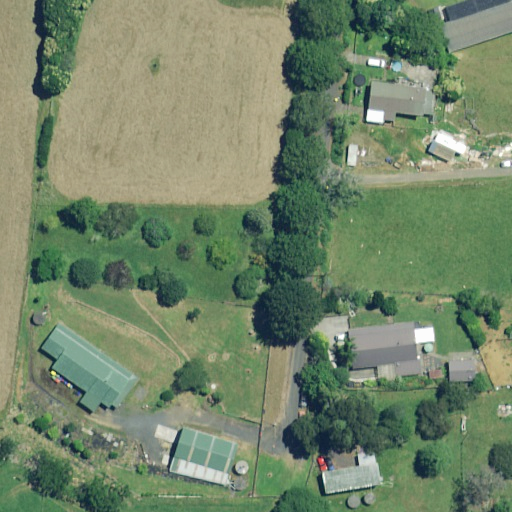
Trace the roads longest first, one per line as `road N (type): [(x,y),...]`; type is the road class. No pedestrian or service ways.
road 1 (unclassified): [(281,448),(293,399),(334,0)]
road 2 (track): [(511,167),(316,180)]
